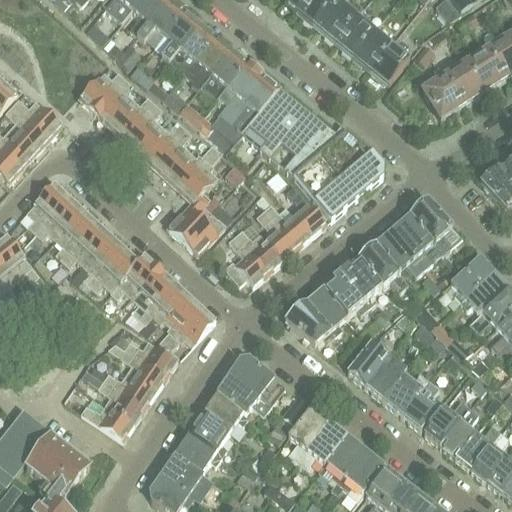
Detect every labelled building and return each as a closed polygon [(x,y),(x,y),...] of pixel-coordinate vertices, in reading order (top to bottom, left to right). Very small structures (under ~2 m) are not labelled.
[(71,8),(63,0),(50,0),(50,2),(64,15),(71,8)] [(79,0),(75,5),(81,11),(91,1),(89,0),(79,0)] [(117,0),(115,2),(104,15),(121,28),(131,15),(132,15),(144,0),(117,0)] [(144,0),(132,15),(140,22),(129,36),(136,42),(169,2),(167,0),(144,0)] [(335,4),(330,0),(286,0),(284,4),(301,18),(303,20),(302,24),(310,30),(314,29),(315,29),(318,32),(338,6),(335,4)] [(343,0),(338,6),(318,32),(335,47),(356,20),(361,14),(350,5),(354,0),(343,0)] [(422,0),(432,9),(440,0),(422,0)] [(450,0),(457,11),(460,15),(461,15),(472,7),(467,0),(450,0)] [(498,0),(499,1),(505,11),(511,6),(508,0),(498,0)] [(155,34),(163,41),(184,15),(169,3),(170,2),(169,2),(136,42),(143,48),(155,34)] [(435,12),(450,28),(460,21),(445,4),(435,12)] [(163,41),(171,48),(164,58),(167,61),(164,65),(167,67),(200,28),(184,15),(163,41)] [(472,19),(465,23),(472,34),(479,29),(472,19)] [(335,47),(352,60),(374,35),(356,20),(335,47)] [(465,23),(459,27),(458,28),(464,38),(472,34),(465,23)] [(108,41),(93,28),(86,37),(100,50),(108,41)] [(216,41),(200,28),(167,67),(184,80),(195,67),(216,41)] [(352,60),(370,75),(391,49),(374,35),(352,60)] [(430,43),(434,49),(445,42),(441,36),(430,43)] [(124,56),(108,41),(100,50),(116,64),(124,56)] [(231,54),(216,41),(195,67),(184,80),(193,87),(190,90),(198,96),(200,93),(231,54)] [(511,51),(507,43),(486,56),(504,85),(511,79),(511,51)] [(388,90),(409,64),(391,49),(370,75),(388,90)] [(116,64),(124,71),(129,75),(141,61),(129,50),(124,56),(116,64)] [(425,50),(420,57),(429,65),(435,59),(425,50)] [(246,66),(231,54),(200,93),(209,101),(204,107),(210,112),(248,66),(246,65),(246,66)] [(486,56),(465,69),(483,98),(504,85),(486,56)] [(420,57),(414,63),(424,71),(429,65),(420,57)] [(194,132),(226,158),(259,119),(279,94),(277,92),(279,89),(264,77),(263,78),(248,66),(210,112),(211,113),(204,121),(203,121),(194,132)] [(465,69),(444,82),(461,111),(483,98),(465,69)] [(138,88),(145,94),(152,86),(153,86),(155,84),(147,77),(138,88)] [(104,79),(80,105),(94,118),(124,85),(117,79),(111,86),(104,79)] [(444,82),(422,96),(439,125),(461,111),(444,82)] [(94,118),(109,131),(132,106),(125,99),(132,92),(124,85),(94,118)] [(147,94),(162,106),(168,99),(153,86),(152,86),(145,94),(146,95),(147,94)] [(0,118),(16,101),(1,87),(0,88),(0,118)] [(372,159),(340,133),(335,139),(279,94),(259,119),(226,158),(225,160),(247,177),(263,158),(293,182),(331,227),(382,183),(383,172),(372,159)] [(172,95),(168,99),(162,106),(171,113),(179,119),(180,117),(187,108),(172,95)] [(109,131),(123,144),(154,110),(147,103),(139,112),(132,106),(109,131)] [(61,131),(35,108),(29,115),(18,105),(11,113),(47,146),(61,131)] [(203,121),(188,108),(187,108),(180,117),(179,119),(194,132),(203,121)] [(123,144),(137,157),(160,132),(153,125),(161,116),(154,110),(123,144)] [(16,129),(9,136),(34,160),(47,146),(11,113),(5,120),(16,129)] [(137,157),(151,170),(184,134),(177,127),(167,138),(160,132),(137,157)] [(151,170),(165,183),(189,157),(182,151),(191,141),(184,134),(151,170)] [(0,140),(0,153),(22,174),(34,160),(9,136),(3,143),(0,140)] [(165,183),(179,196),(216,155),(212,151),(201,163),(199,160),(195,164),(189,157),(165,183)] [(0,181),(8,188),(22,174),(0,153),(0,181)] [(221,159),(216,155),(179,196),(192,208),(193,209),(203,198),(203,199),(217,184),(210,177),(213,174),(210,171),(221,159)] [(224,181),(230,187),(239,177),(234,172),(224,181)] [(484,187),(483,192),(505,215),(511,223),(511,188),(504,174),(484,187)] [(235,192),(245,182),(239,177),(230,187),(235,192)] [(53,190),(26,219),(34,226),(28,233),(35,240),(68,204),(53,190)] [(301,215),(293,221),(312,243),(326,231),(294,192),(286,198),(301,215)] [(168,235),(168,236),(183,249),(210,219),(204,213),(208,209),(207,208),(210,205),(203,199),(203,198),(193,209),(192,208),(168,235)] [(48,239),(55,246),(82,217),(68,204),(35,240),(42,246),(48,239)] [(271,210),(263,216),(297,256),(312,243),(293,221),(286,228),(271,210)] [(423,211),(409,224),(432,250),(442,262),(461,245),(431,212),(423,211)] [(263,216),(256,223),(271,240),(264,245),(283,268),(297,256),(263,216)] [(55,260),(62,267),(96,230),(82,217),(55,246),(62,253),(55,260)] [(197,262),(225,232),(210,219),(183,249),(197,262)] [(438,285),(427,273),(432,269),(423,258),(432,250),(409,224),(391,238),(424,276),(425,277),(434,288),(438,285)] [(75,265),(83,272),(110,242),(96,230),(62,267),(69,273),(75,265)] [(242,235),(236,241),(269,280),(283,268),(264,245),(260,240),(252,247),(242,235)] [(391,238),(374,253),(398,279),(406,272),(416,283),(424,276),(391,238)] [(252,294),(269,280),(236,241),(229,247),(243,264),(235,271),(232,268),(224,275),(239,292),(245,286),(252,294)] [(83,286),(90,292),(124,255),(110,242),(83,272),(90,279),(83,286)] [(7,243),(0,249),(0,266),(16,287),(24,280),(31,288),(38,282),(7,243)] [(374,253),(356,268),(380,297),(390,288),(399,298),(408,291),(398,279),(374,253)] [(110,299),(144,262),(138,268),(124,255),(90,292),(97,298),(103,291),(111,298),(110,299)] [(53,275),(40,262),(33,269),(46,284),(53,275)] [(124,298),(131,304),(158,275),(144,262),(110,299),(117,305),(124,298)] [(478,264),(450,290),(458,299),(454,302),(461,310),(493,279),(478,264)] [(0,266),(0,297),(8,307),(15,301),(9,293),(16,287),(0,266)] [(356,268),(339,282),(369,315),(377,308),(372,303),(380,297),(356,268)] [(131,318),(138,325),(172,288),(158,275),(131,304),(138,311),(131,318)] [(433,301),(440,295),(434,288),(425,277),(422,279),(425,283),(421,287),(433,301)] [(438,285),(434,288),(440,295),(446,288),(450,285),(444,279),(438,285)] [(508,295),(493,279),(461,310),(467,317),(471,313),(479,322),(508,295)] [(339,282),(322,296),(348,325),(356,318),(360,322),(369,315),(339,282)] [(151,324),(159,331),(186,301),(172,288),(138,325),(145,331),(151,324)] [(489,329),(496,335),(511,320),(511,299),(508,295),(479,322),(469,330),(477,339),(489,329)] [(322,296),(305,311),(335,344),(343,337),(339,332),(348,325),(322,296)] [(168,338),(158,349),(164,353),(200,314),(186,301),(159,331),(163,327),(169,333),(166,337),(168,338)] [(412,310),(406,315),(413,324),(420,318),(412,310)] [(77,311),(66,323),(81,337),(91,325),(77,311)] [(289,333),(314,353),(322,346),(326,351),(335,344),(305,311),(289,325),(289,333)] [(184,346),(191,353),(215,327),(200,314),(164,353),(170,357),(178,348),(181,350),(184,346)] [(429,337),(438,329),(425,314),(415,323),(429,337)] [(373,321),(384,333),(391,327),(383,318),(382,318),(380,315),(373,321)] [(416,328),(405,319),(390,332),(404,343),(416,328)] [(490,354),(498,362),(511,348),(511,320),(496,335),(502,343),(490,354)] [(444,351),(446,352),(456,343),(439,328),(430,337),(435,342),(435,343),(444,351)] [(426,351),(433,342),(421,330),(414,339),(426,351)] [(373,343),(367,335),(361,341),(367,348),(373,343)] [(444,351),(435,343),(429,350),(438,358),(444,351)] [(446,352),(462,367),(471,357),(456,343),(446,352)] [(354,352),(360,357),(367,349),(361,344),(354,352)] [(177,367),(148,348),(143,356),(129,348),(124,356),(115,350),(166,384),(177,367)] [(511,365),(511,348),(498,362),(506,371),(511,365)] [(115,350),(108,355),(132,372),(126,380),(155,400),(166,384),(115,350)] [(347,379),(364,393),(392,358),(384,352),(380,357),(371,350),(347,379)] [(348,372),(354,365),(347,358),(341,364),(348,372)] [(364,393),(383,407),(406,378),(397,370),(401,366),(392,358),(364,393)] [(451,374),(457,367),(450,361),(444,368),(451,374)] [(471,375),(477,380),(487,371),(481,365),(471,375)] [(238,369),(229,382),(270,413),(284,395),(247,368),(238,369)] [(477,380),(489,390),(498,382),(487,371),(477,380)] [(383,407),(402,423),(429,388),(419,380),(412,390),(403,382),(406,378),(383,407)] [(108,380),(103,387),(145,415),(155,400),(126,380),(122,388),(108,380)] [(229,382),(216,401),(245,423),(251,414),(263,422),(270,413),(229,382)] [(481,401),(486,394),(476,386),(471,392),(481,401)] [(110,404),(105,412),(134,431),(145,415),(103,387),(98,395),(110,404)] [(436,417),(440,412),(431,405),(439,395),(429,388),(402,423),(420,437),(436,417)] [(216,401),(203,420),(229,440),(236,429),(240,431),(245,423),(216,401)] [(492,419),(502,409),(495,403),(486,413),(492,419)] [(293,431),(293,432),(307,413),(295,405),(282,423),(293,431)] [(424,440),(440,452),(469,414),(461,407),(450,421),(443,415),(424,440)] [(506,427),(511,420),(511,418),(503,409),(496,417),(506,427)] [(81,420),(123,448),(134,431),(105,412),(100,420),(86,411),(81,420)] [(440,452),(455,464),(475,439),(468,434),(478,421),(469,414),(440,452)] [(288,463),(296,469),(328,430),(310,415),(288,443),(297,451),(288,463)] [(0,487),(6,492),(47,438),(23,419),(0,448),(0,487)] [(203,420),(188,442),(221,464),(226,457),(220,453),(229,440),(203,420)] [(281,422),(275,431),(276,432),(285,440),(293,431),(282,423),(281,422)] [(297,486),(305,476),(306,477),(314,465),(324,473),(319,479),(346,444),(328,430),(296,469),(297,470),(289,479),(297,486)] [(455,464),(470,476),(500,438),(492,431),(481,444),(475,439),(455,464)] [(470,476),(486,489),(506,464),(498,459),(509,445),(500,438),(470,476)] [(90,472),(52,442),(26,474),(54,497),(49,503),(57,510),(62,504),(64,505),(90,472)] [(188,442),(174,463),(201,481),(210,468),(215,472),(221,464),(188,442)] [(319,479),(329,487),(329,488),(333,492),(330,496),(333,498),(365,459),(346,444),(319,479)] [(260,462),(268,468),(275,458),(268,452),(260,462)] [(346,500),(356,508),(383,474),(365,459),(333,498),(337,501),(341,496),(346,500)] [(174,463),(160,484),(194,506),(200,497),(195,494),(193,492),(201,481),(174,463)] [(486,489),(503,501),(511,488),(511,469),(506,464),(486,489)] [(254,486),(259,479),(248,472),(243,479),(254,486)] [(374,510),(372,511),(388,511),(405,491),(386,476),(365,503),(374,510)] [(236,486),(248,494),(254,486),(243,479),(242,478),(236,486)] [(270,486),(279,492),(284,485),(275,479),(270,486)] [(157,511),(189,511),(194,506),(160,484),(149,499),(151,507),(157,511)] [(282,489),(287,492),(291,487),(286,484),(282,489)] [(511,508),(511,488),(503,501),(511,508)] [(6,511),(20,495),(12,489),(0,504),(0,511),(6,511)] [(276,494),(270,489),(264,498),(270,503),(276,494)] [(415,511),(422,504),(405,491),(388,511),(415,511)] [(290,511),(294,507),(277,495),(276,494),(270,503),(282,511),(290,511)] [(333,498),(326,508),(329,511),(333,511),(341,504),(337,501),(333,498)] [(57,511),(56,511),(57,510),(49,503),(42,511),(57,511)]
